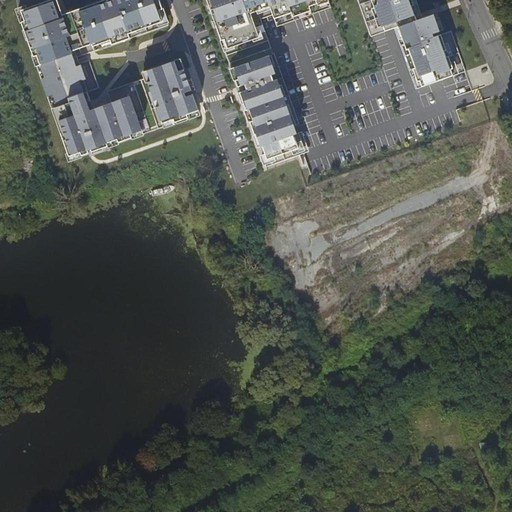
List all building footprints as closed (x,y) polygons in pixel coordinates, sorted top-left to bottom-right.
[(111,87),(115,99),(93,107),(87,89),(83,77),(89,75),(85,62),(81,63),(76,50),(115,38),(116,42),(134,36),(132,31),(166,20),(162,8),(166,7),(163,0),(103,0),(84,7),(85,10),(67,16),(61,0),(50,0),(26,8),(30,18),(26,19),(37,51),(41,50),(45,61),(49,74),(46,75),(52,93),(57,91),(62,104),(74,99),(79,113),(64,118),(75,150),(91,145),(91,146),(110,140),(109,139),(127,133),(127,134),(133,131),(145,128),(146,130),(166,123),(165,120),(176,116),(177,119),(190,115),(189,112),(201,108),(187,67),(181,70),(177,59),(151,68),(154,78),(150,79),(149,80),(147,75),(111,87)] [(210,0),(224,39),(227,38),(231,47),(261,37),(252,12),(272,6),(276,18),(294,12),(295,16),(313,10),(311,6),(319,3),(317,0),(210,0)] [(378,0),(379,4),(375,5),(382,27),(385,26),(386,31),(395,28),(400,26),(417,20),(410,0),(378,0)] [(417,20),(400,26),(408,49),(409,49),(416,68),(414,68),(418,80),(420,79),(422,85),(452,75),(439,35),(433,37),(432,34),(440,31),(434,14),(417,20)] [(234,67),(240,65),(246,82),(248,82),(249,86),(243,88),(245,93),(248,102),(258,99),(260,106),(255,108),(258,116),(255,117),(256,118),(253,119),(254,120),(255,119),(261,136),(266,150),(297,139),(292,126),(296,125),(293,118),(290,119),(287,108),(281,92),(284,91),(283,89),(281,90),(275,73),(278,72),(275,65),(272,66),(268,55),(269,55),(263,36),(261,37),(231,47),(227,48),(234,67)]
